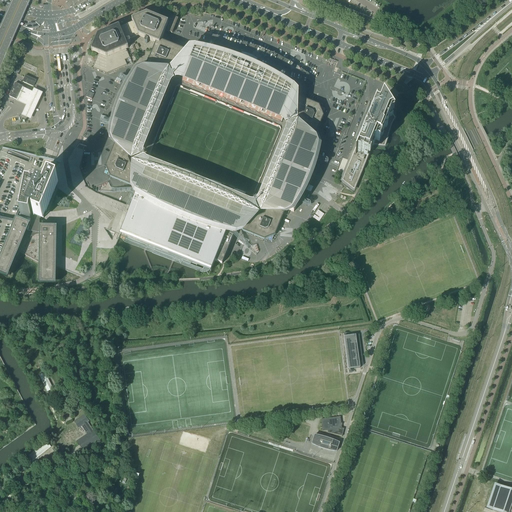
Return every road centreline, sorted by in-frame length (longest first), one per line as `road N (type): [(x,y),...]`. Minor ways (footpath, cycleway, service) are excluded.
road 1 (secondary): [(510,310),(444,511)]
road 2 (secondary): [(420,77),(511,264)]
road 3 (secondary): [(511,245),(429,72)]
road 4 (unknown): [(331,61),(366,82),(342,166)]
